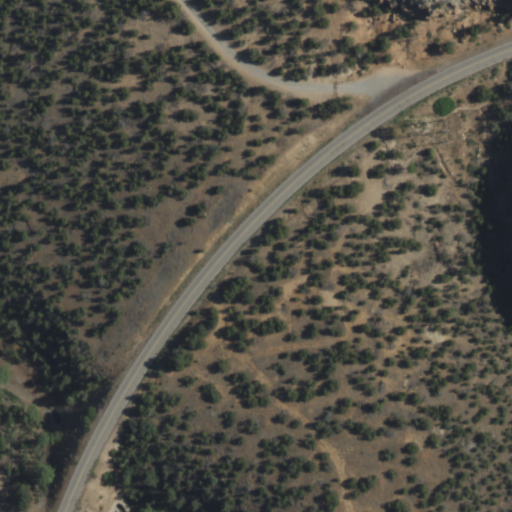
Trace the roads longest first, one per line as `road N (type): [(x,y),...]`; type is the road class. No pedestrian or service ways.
road 1 (secondary): [(511,47),(379,115),(248,226),(169,320),(66,511)]
road 2 (track): [(420,89),(292,86),(242,67),(182,0)]
